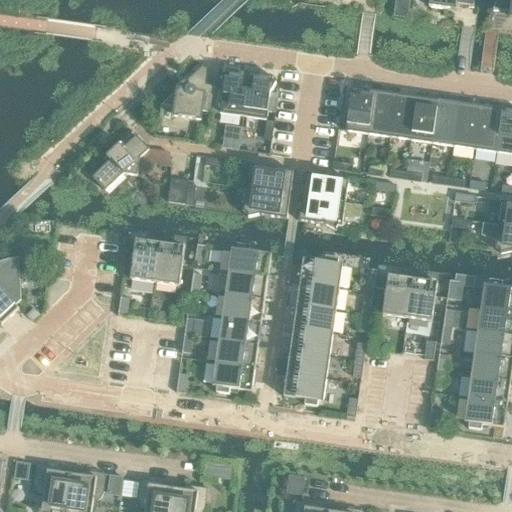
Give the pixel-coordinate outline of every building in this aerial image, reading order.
[(429,0),(429,8),(447,11),(455,12),(456,6),(474,8),(473,0),(429,0)] [(511,0),(496,0),(494,8),(493,11),(510,13),(509,20),(511,20),(511,0)] [(202,67),(159,108),(160,108),(163,106),(164,107),(164,108),(175,109),(174,113),(180,117),(180,118),(182,118),(192,120),(194,120),(194,119),(201,117),(202,113),(202,112),(211,113),(211,114),(212,114),(215,90),(216,85),(215,85),(214,87),(206,86),(208,69),(204,69),(202,67)] [(215,90),(212,114),(243,118),(249,74),(226,71),(225,75),(221,76),(223,87),(223,91),(215,90)] [(249,74),(243,118),(267,122),(268,113),(275,114),(276,114),(278,95),(270,94),(276,84),(272,82),(273,78),(249,74)] [(351,89),(345,133),(367,136),(374,92),(351,89)] [(374,92),(367,136),(389,139),(395,96),(374,92)] [(395,96),(389,139),(410,142),(416,99),(395,96)] [(416,99),(410,142),(432,145),(438,102),(416,99)] [(438,102),(432,145),(453,148),(459,105),(438,102)] [(459,105),(453,148),(474,151),(481,108),(459,105)] [(481,108),(474,151),(496,154),(502,111),(481,108)] [(511,112),(502,111),(496,154),(511,156),(511,112)] [(210,129),(200,128),(198,145),(207,147),(210,129)] [(105,192),(123,175),(137,177),(139,160),(148,151),(136,138),(124,149),(120,146),(122,144),(121,143),(106,157),(110,162),(92,179),(105,192)] [(205,167),(225,170),(226,162),(206,159),(205,167)] [(333,163),(332,171),(351,173),(352,165),(333,163)] [(250,168),(246,191),(290,198),(293,174),(250,168)] [(368,168),(367,176),(383,178),(384,170),(368,168)] [(390,171),(389,179),(405,181),(406,173),(390,171)] [(406,173),(405,181),(421,183),(422,175),(406,173)] [(305,176),(302,199),(345,205),(349,182),(305,176)] [(433,177),(432,185),(447,187),(449,179),(433,177)] [(449,179),(447,187),(463,189),(464,181),(449,179)] [(185,206),(188,186),(189,183),(171,180),(167,204),(185,206)] [(470,182),(469,190),(485,192),(486,185),(470,182)] [(376,183),(375,191),(395,194),(396,186),(376,183)] [(188,186),(185,206),(193,208),(196,188),(188,186)] [(511,188),(502,187),(501,195),(511,196),(511,188)] [(246,191),(243,215),(247,215),(248,219),(259,217),(287,221),(290,198),(246,191)] [(454,203),(474,205),(475,198),(455,195),(454,203)] [(302,199),(299,223),(326,226),(336,232),(338,228),(342,229),(345,205),(302,199)] [(511,204),(502,203),(499,227),(511,228),(511,204)] [(372,209),(371,217),(391,220),(392,212),(372,209)] [(451,228),(471,231),(472,223),(452,220),(451,228)] [(511,228),(499,227),(495,250),(499,251),(500,255),(511,253),(511,252),(511,228)] [(130,281),(155,285),(160,245),(136,241),(130,281)] [(160,245),(155,285),(180,288),(185,249),(160,245)] [(204,266),(206,248),(197,246),(195,265),(204,266)] [(232,251),(228,275),(268,280),(271,257),(249,254),(250,248),(237,246),(237,252),(232,251)] [(303,261),(300,285),(339,290),(342,267),(337,266),(338,261),(326,259),(325,264),(303,261)] [(20,261),(20,260),(15,260),(11,260),(6,261),(2,262),(0,262),(0,325),(1,327),(19,311),(15,307),(20,302),(21,302),(18,261),(20,261)] [(374,291),(377,272),(368,271),(365,289),(374,291)] [(193,275),(191,292),(200,293),(202,277),(193,275)] [(228,275),(225,297),(265,303),(268,280),(228,275)] [(382,317),(407,320),(413,281),(388,277),(382,317)] [(413,281),(407,320),(432,324),(437,284),(413,281)] [(456,302),(458,283),(450,282),(447,301),(456,302)] [(484,287),(480,310),(511,314),(511,290),(501,289),(502,284),(489,282),(489,288),(484,287)] [(300,285),(296,307),(336,313),(339,290),(300,285)] [(197,310),(200,293),(191,292),(189,309),(197,310)] [(225,297),(222,320),(262,326),(265,303),(225,297)] [(118,318),(127,319),(127,318),(129,300),(121,299),(118,318)] [(364,300),(361,316),(370,318),(373,301),(364,300)] [(172,325),(172,326),(181,327),(184,308),(175,307),(173,325),(172,325)] [(296,307),(293,330),(333,336),(336,313),(296,307)] [(511,314),(480,310),(477,333),(511,337),(511,314)] [(32,311),(24,318),(30,325),(39,318),(32,311)] [(445,311),(443,328),(452,329),(454,312),(445,311)] [(368,335),(370,318),(361,316),(359,334),(368,335)] [(222,320),(219,342),(258,348),(262,326),(222,320)] [(187,321),(185,337),(193,339),(196,322),(187,321)] [(443,328),(441,345),(449,346),(452,329),(443,328)] [(293,330),(290,353),(330,358),(333,336),(293,330)] [(511,337),(477,333),(474,356),(511,360),(511,337)] [(185,337),(182,354),(191,355),(193,339),(185,337)] [(372,340),(370,354),(380,355),(382,341),(372,340)] [(219,342),(216,365),(255,371),(258,348),(219,342)] [(427,343),(425,360),(425,361),(424,361),(424,362),(433,363),(436,344),(427,343)] [(357,345),(355,362),(364,363),(366,346),(357,345)] [(290,353),(287,375),(326,381),(330,358),(290,353)] [(439,356),(437,373),(445,375),(448,358),(439,356)] [(511,360),(474,356),(471,378),(511,384),(511,373),(511,360)] [(353,379),(361,380),(364,363),(355,362),(353,379)] [(216,365),(212,388),(217,389),(216,395),(229,396),(230,391),(252,394),(255,371),(216,365)] [(181,366),(176,395),(186,396),(186,395),(185,395),(188,377),(180,376),(181,366)] [(437,373),(434,390),(443,391),(445,375),(437,373)] [(287,375),(283,399),(305,402),(305,407),(317,409),(318,403),(323,404),(326,381),(287,375)] [(471,378),(468,401),(507,406),(511,384),(471,378)] [(350,400),(347,417),(347,418),(347,419),(356,420),(360,392),(359,391),(358,402),(350,400)] [(482,427),(504,430),(507,406),(468,401),(464,424),(469,425),(469,430),(481,432),(482,427)] [(432,402),(428,430),(438,432),(438,431),(437,431),(440,413),(432,412),(433,402),(432,402)] [(205,475),(231,480),(233,469),(207,464),(205,475)] [(41,495),(38,511),(63,511),(69,475),(58,474),(59,469),(36,466),(33,485),(34,490),(37,493),(41,495)] [(69,475),(63,511),(88,511),(90,502),(95,502),(100,499),(102,495),(103,495),(106,476),(80,472),(80,477),(69,475)] [(145,510),(144,511),(169,511),(173,490),(162,488),(162,484),(140,480),(137,500),(138,505),(141,508),(145,510)] [(173,490),(169,511),(202,511),(204,510),(207,490),(184,487),(184,492),(173,490)] [(325,511),(318,511),(318,506),(296,503),(294,511),(325,511)]
